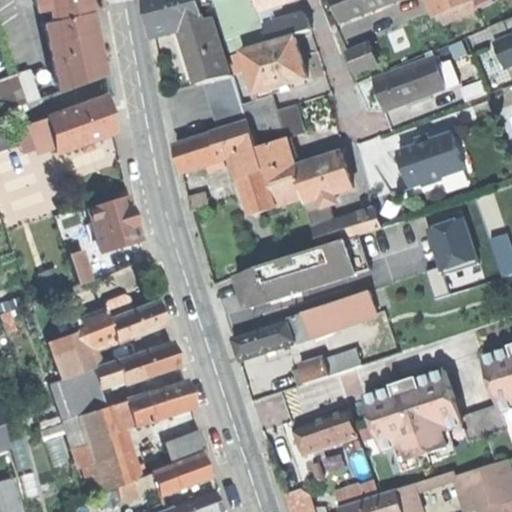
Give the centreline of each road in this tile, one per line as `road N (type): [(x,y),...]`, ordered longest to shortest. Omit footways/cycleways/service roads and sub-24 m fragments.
road 1 (secondary): [(124,0),(160,193),(262,511)]
road 2 (residential): [(311,0),(362,138)]
